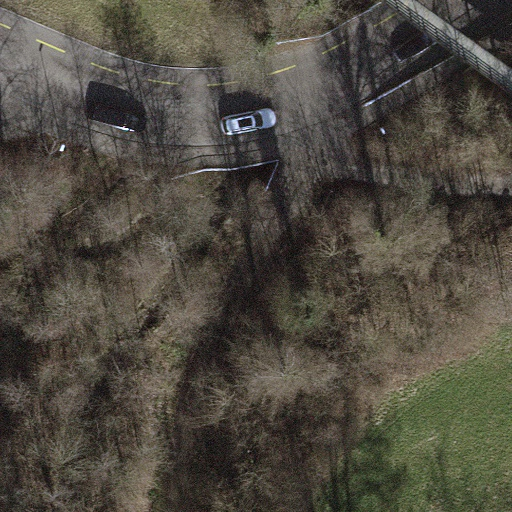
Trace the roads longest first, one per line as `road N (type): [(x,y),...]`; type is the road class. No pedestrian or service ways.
road 1 (secondary): [(0,56),(127,106),(166,114),(255,111),(299,96),(476,0)]
road 2 (track): [(217,338),(316,137),(299,96)]
road 3 (track): [(306,165),(511,185)]
road 4 (track): [(404,0),(511,80)]
